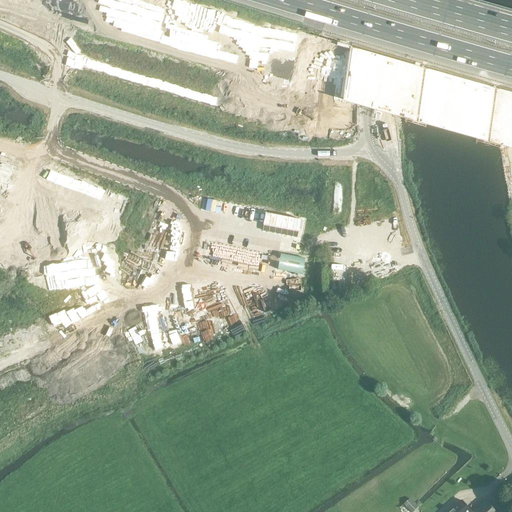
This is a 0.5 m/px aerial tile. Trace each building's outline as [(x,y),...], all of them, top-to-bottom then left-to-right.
[(228,214),(237,247),(272,236),(262,204),(228,214)] [(351,234),(361,268),(376,264),(374,255),(381,254),(374,228),(351,234)] [(241,254),(250,279),(308,259),(300,234),(241,254)] [(345,279),(348,287),(363,281),(360,273),(345,279)] [(404,504),(411,511),(414,511),(419,508),(410,499),(404,504)] [(473,511),(496,511),(486,501),(473,511)] [(472,511),(463,502),(452,511),(472,511)]
